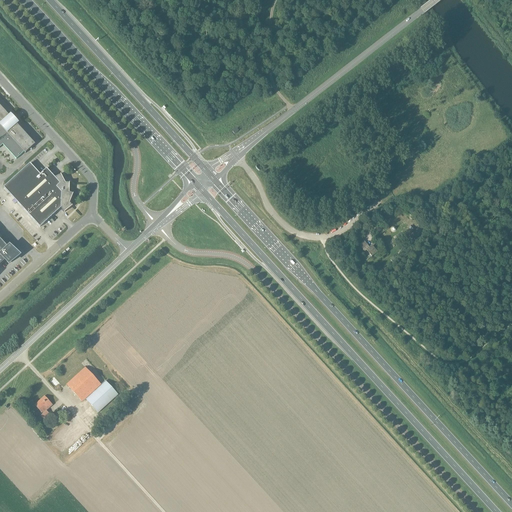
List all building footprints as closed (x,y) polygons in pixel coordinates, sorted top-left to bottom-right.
[(25,154),(35,145),(0,106),(0,147),(3,145),(16,160),(24,152),(25,154)] [(4,188),(40,228),(61,209),(65,213),(73,206),(72,206),(70,204),(74,194),(73,194),(69,193),(70,183),(69,184),(65,184),(61,174),(60,174),(61,175),(55,178),(47,169),(40,175),(30,164),(4,188)] [(0,239),(0,265),(6,260),(9,263),(12,260),(16,256),(10,249),(9,250),(0,239)] [(365,252),(366,251),(367,251),(372,257),(371,257),(372,257),(377,253),(372,247),(372,246),(369,248),(368,246),(363,250),(365,252)] [(67,385),(70,389),(82,402),(85,400),(98,414),(118,395),(106,382),(102,386),(101,385),(85,368),(67,385)] [(41,416),(45,421),(50,416),(46,411),(52,406),(53,406),(44,397),(35,406),(43,414),(41,416)]
